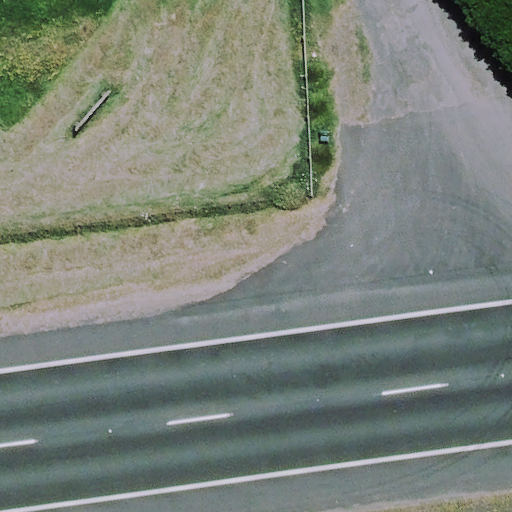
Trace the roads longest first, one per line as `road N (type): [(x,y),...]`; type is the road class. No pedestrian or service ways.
road 1 (primary): [(0,449),(511,382)]
road 2 (track): [(393,0),(457,164),(491,385)]
